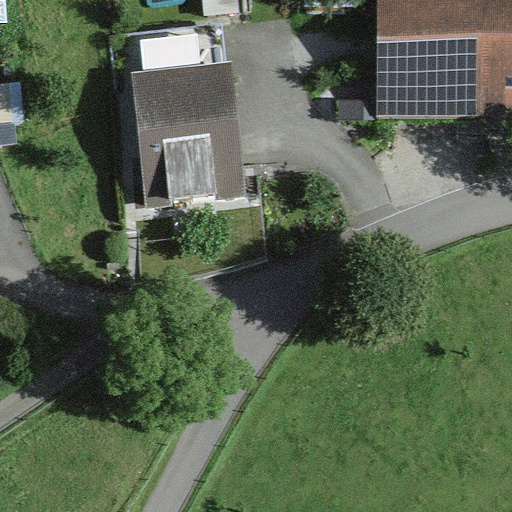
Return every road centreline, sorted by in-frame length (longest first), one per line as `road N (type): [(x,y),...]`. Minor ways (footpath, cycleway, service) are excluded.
road 1 (residential): [(0,286),(148,325),(299,318)]
road 2 (unclassified): [(511,217),(425,236),(347,270),(299,318)]
road 3 (unclassified): [(299,318),(193,511)]
